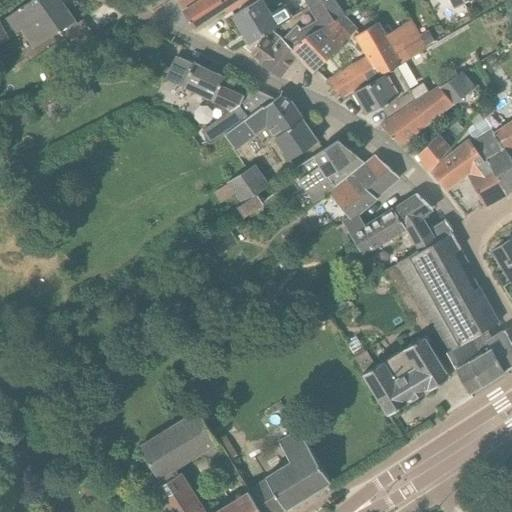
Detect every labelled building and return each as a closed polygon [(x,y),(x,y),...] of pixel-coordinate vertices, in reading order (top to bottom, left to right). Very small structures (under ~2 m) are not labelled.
[(34,49),(60,32),(76,54),(97,39),(83,20),(77,24),(61,0),(32,0),(6,19),(17,34),(22,31),(34,49)] [(177,0),(184,11),(184,12),(194,28),(238,0),(177,0)] [(270,31),(272,30),(279,27),(293,18),(284,5),(271,13),(262,0),(259,0),(234,16),(250,43),(270,31)] [(294,49),(297,54),(314,71),(358,28),(345,16),(334,22),(325,7),(313,14),(317,21),(302,30),(308,36),(294,49)] [(397,67),(428,49),(405,7),(375,25),(354,37),(368,59),(327,82),(343,98),(354,92),(397,67)] [(0,22),(0,43),(9,39),(0,22)] [(280,76),(297,54),(294,49),(308,36),(302,30),(298,25),(283,39),(272,30),(270,31),(250,43),(243,47),(264,62),(262,65),(280,76)] [(253,89),(243,97),(232,92),(236,82),(225,77),(226,76),(194,62),(193,64),(176,56),(166,79),(182,87),(182,88),(231,110),(200,132),(210,145),(220,139),(224,137),(276,100),(253,89)] [(382,106),(390,119),(430,92),(424,83),(411,90),(397,67),(354,92),(367,114),(382,106)] [(430,92),(390,119),(380,125),(401,145),(475,87),(463,71),(434,89),(430,92)] [(85,77),(55,92),(65,114),(96,98),(85,77)] [(266,127),(289,161),(316,142),(292,102),(280,95),(276,100),(224,137),(235,151),(256,136),(256,135),(266,127)] [(511,153),(511,120),(496,130),(506,148),(492,159),(510,192),(511,190),(511,160),(509,155),(511,153)] [(429,171),(450,147),(462,132),(453,123),(447,129),(439,134),(416,155),(429,171)] [(485,206),(510,192),(492,159),(506,148),(496,130),(494,132),(492,128),(471,142),(469,139),(454,152),(450,147),(429,171),(446,191),(468,175),(485,206)] [(314,203),(328,193),(364,164),(338,141),(293,171),(314,203)] [(406,230),(393,209),(392,207),(365,225),(360,215),(378,200),(377,197),(399,178),(374,155),(364,164),(328,193),(349,217),(342,221),(363,256),(406,230)] [(265,205),(257,194),(270,186),(256,165),(225,183),(226,185),(215,192),(228,213),(236,208),(244,218),(265,205)] [(453,231),(446,221),(429,231),(421,217),(433,208),(417,193),(393,209),(406,230),(419,251),(451,232),(453,231)] [(220,256),(239,244),(229,228),(211,240),(211,241),(206,244),(212,254),(217,250),(220,256)] [(487,330),(498,322),(479,287),(474,290),(453,252),(460,248),(451,232),(419,251),(405,258),(398,262),(386,269),(418,328),(431,321),(445,350),(469,394),(511,366),(511,344),(504,332),(491,340),(491,339),(491,336),(490,334),(490,333),(490,332),(488,331),(487,330)] [(511,239),(495,249),(511,278),(511,239)] [(236,310),(238,310),(225,290),(211,298),(221,318),(222,318),(236,310)] [(364,373),(363,374),(389,414),(409,402),(409,401),(429,388),(430,389),(449,376),(437,355),(445,350),(431,321),(418,328),(423,337),(376,365),(366,350),(360,354),(348,334),(343,338),(364,373)] [(219,443),(218,441),(198,410),(177,424),(139,447),(160,480),(219,443)] [(279,511),(285,509),(330,481),(298,429),(278,442),(290,461),(265,477),(266,478),(248,490),(261,511),(279,511)] [(230,460),(237,456),(225,436),(218,441),(219,443),(230,460)] [(261,511),(248,490),(213,511),(206,511),(181,473),(154,490),(167,511),(261,511)]
